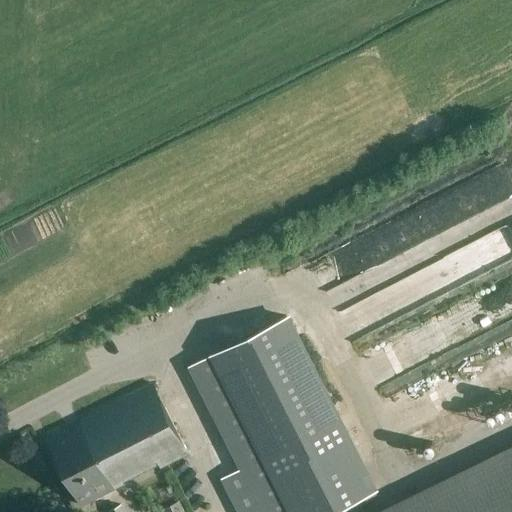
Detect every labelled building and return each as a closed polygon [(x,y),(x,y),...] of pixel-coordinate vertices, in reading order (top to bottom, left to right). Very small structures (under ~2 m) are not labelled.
[(480,185),(496,205),(510,193),(494,174),(480,185)] [(428,210),(436,228),(450,222),(442,204),(428,210)] [(346,335),(420,318),(416,302),(430,299),(431,306),(439,298),(441,304),(477,296),(487,291),(462,296),(500,275),(492,261),(490,254),(465,260),(457,252),(436,273),(422,287),(417,289),(409,280),(394,289),(387,295),(385,287),(356,293),(359,307),(340,318),(342,327),(346,335)] [(439,354),(511,323),(511,282),(425,319),(439,354)] [(286,315),(211,352),(283,493),(357,456),(286,315)] [(117,483),(157,462),(159,464),(191,447),(155,379),(82,417),(83,421),(68,429),(64,427),(49,434),(84,502),(116,486),(117,483)] [(431,459),(511,427),(511,394),(443,421),(444,422),(429,428),(437,450),(429,453),(431,459)] [(418,433),(403,440),(410,457),(425,451),(418,433)] [(511,511),(511,443),(370,511),(511,511)] [(266,511),(243,466),(221,477),(238,511),(266,511)] [(184,511),(178,499),(161,508),(162,511),(184,511)] [(124,511),(120,503),(108,509),(110,511),(124,511)]
